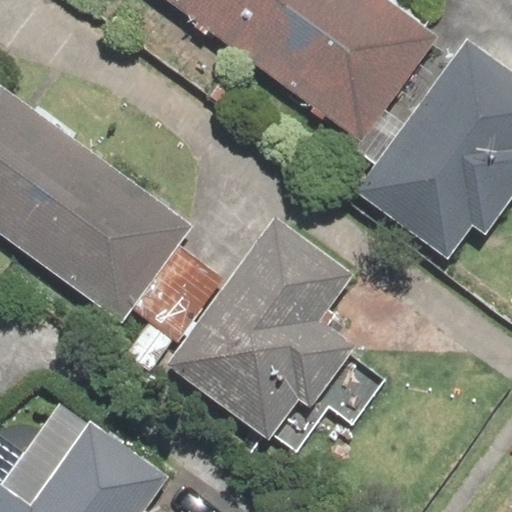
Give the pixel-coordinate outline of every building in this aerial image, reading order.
[(400,0),(170,0),(359,141),(441,30),(400,0)] [(511,75),(464,40),(350,196),(446,266),(471,231),(483,240),(511,200),(511,75)] [(0,85),(0,244),(116,333),(192,234),(0,85)] [(281,222),(166,368),(264,446),(295,407),(304,414),(356,348),(321,320),(353,278),(281,222)] [(18,470),(0,494),(0,511),(147,511),(173,479),(99,422),(45,491),(18,470)]
